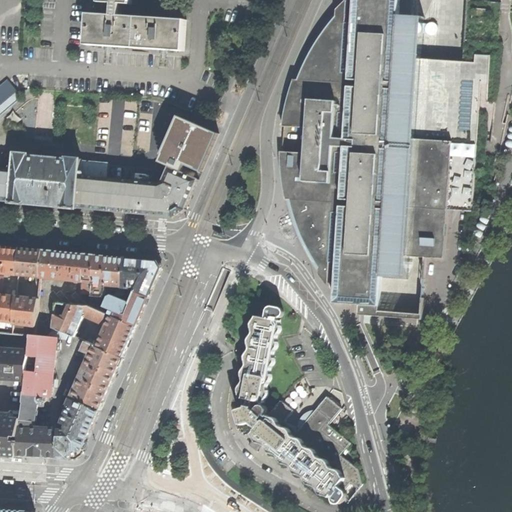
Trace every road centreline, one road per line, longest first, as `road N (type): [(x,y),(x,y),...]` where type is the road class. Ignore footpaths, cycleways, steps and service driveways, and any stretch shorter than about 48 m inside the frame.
road 1 (secondary): [(385,511),(326,331),(277,273),(242,257)]
road 2 (tertiary): [(186,242),(87,473)]
road 3 (tertiary): [(251,238),(265,206),(274,100),(317,0)]
road 4 (unclassified): [(238,110),(163,78),(0,70)]
road 5 (secondary): [(186,242),(0,227)]
road 6 (tertiary): [(238,110),(186,242)]
road 7 (tertiary): [(136,472),(189,346)]
road 8 (tertiary): [(290,0),(238,110)]
